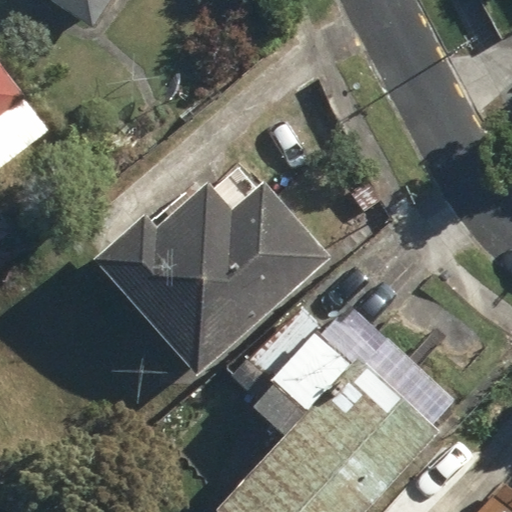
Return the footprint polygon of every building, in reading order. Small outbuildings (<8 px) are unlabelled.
[(109,0),(42,0),(89,31),(109,0)] [(0,167),(48,129),(0,69),(0,167)] [(326,259),(259,181),(223,212),(200,185),(151,228),(143,219),(89,265),(186,378),(326,259)] [(318,334),(298,313),(244,364),(266,388),(246,407),(276,438),(346,372),(314,338),(318,334)] [(357,365),(212,510),(213,511),(367,511),(436,443),(357,365)]
